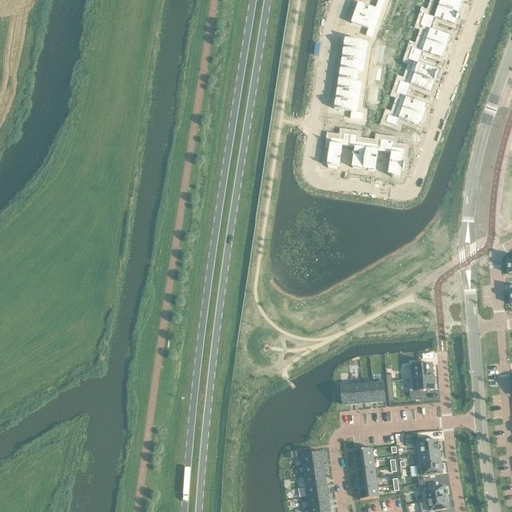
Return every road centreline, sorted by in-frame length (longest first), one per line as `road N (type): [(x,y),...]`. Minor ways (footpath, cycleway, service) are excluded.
road 1 (primary): [(198,511),(267,0)]
road 2 (primary): [(252,0),(205,301),(185,511)]
road 3 (residential): [(339,0),(309,171),(323,185),(397,195),(414,189),(481,0)]
road 4 (residential): [(445,422),(337,436),(343,511)]
road 5 (tertiary): [(467,224),(479,146),(511,47)]
